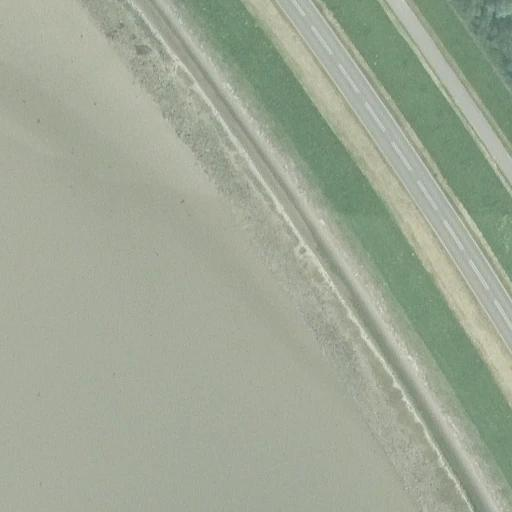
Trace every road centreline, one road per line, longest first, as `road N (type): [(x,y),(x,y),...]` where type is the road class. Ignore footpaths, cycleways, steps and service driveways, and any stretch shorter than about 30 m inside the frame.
road 1 (primary): [(511,339),(286,0)]
road 2 (unclassified): [(511,186),(388,0)]
